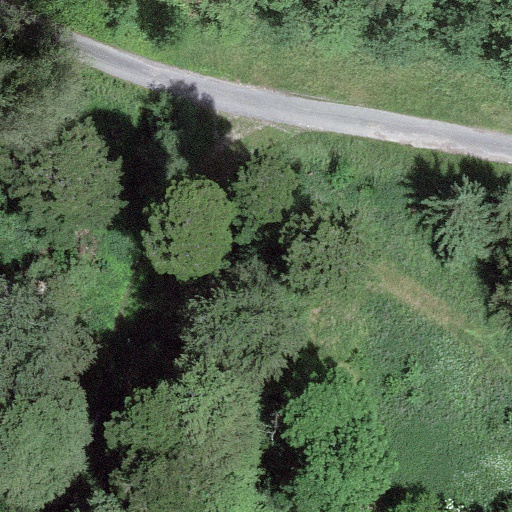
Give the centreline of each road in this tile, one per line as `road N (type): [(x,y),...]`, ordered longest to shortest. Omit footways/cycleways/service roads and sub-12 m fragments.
road 1 (track): [(511,362),(183,86)]
road 2 (track): [(511,151),(183,86)]
road 3 (track): [(183,86),(0,1)]
